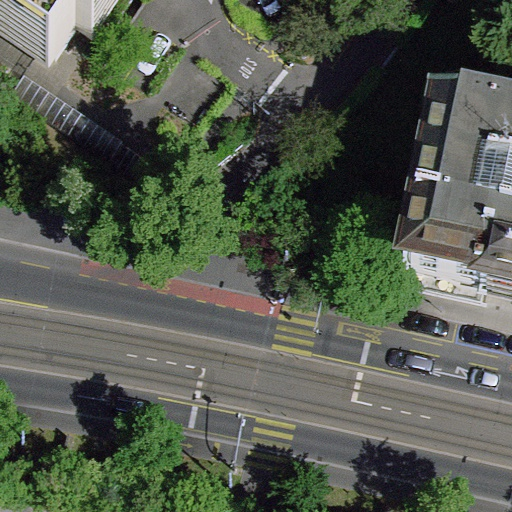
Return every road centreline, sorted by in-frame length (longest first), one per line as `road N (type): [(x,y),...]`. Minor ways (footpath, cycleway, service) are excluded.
road 1 (secondary): [(0,384),(511,488)]
road 2 (residential): [(397,0),(186,256),(169,307)]
road 3 (secondary): [(511,380),(169,307)]
road 4 (secondary): [(169,307),(0,277)]
